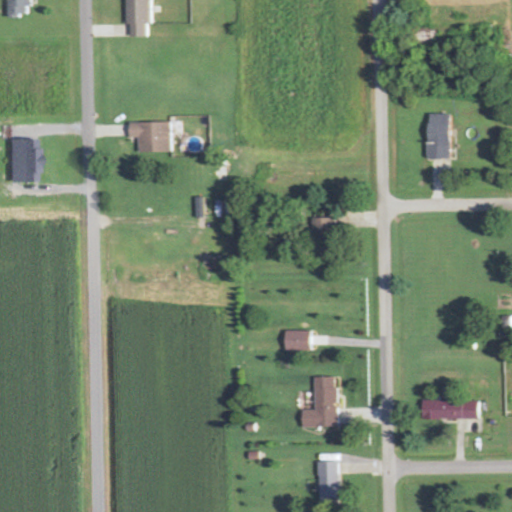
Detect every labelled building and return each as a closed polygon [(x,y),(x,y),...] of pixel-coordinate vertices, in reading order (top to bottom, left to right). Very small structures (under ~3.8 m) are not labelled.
[(8,0),(9,16),(29,16),(28,0),(8,0)] [(152,0),(127,0),(127,25),(131,25),(131,37),(148,37),(148,24),(152,24),(152,0)] [(450,160),(450,114),(428,114),(427,159),(450,160)] [(130,138),(138,138),(138,152),(171,152),(171,122),(130,123),(130,138)] [(33,182),(34,147),(30,147),(30,139),(5,139),(4,181),(33,182)] [(332,236),(332,218),(313,218),(313,237),(332,236)] [(311,331),(285,331),(284,351),(311,351),(311,331)] [(338,427),(336,377),(314,377),(315,410),(301,411),(302,428),(338,427)] [(479,418),(478,400),(421,402),(421,420),(479,418)] [(318,462),(318,502),(338,502),(338,462),(318,462)]
